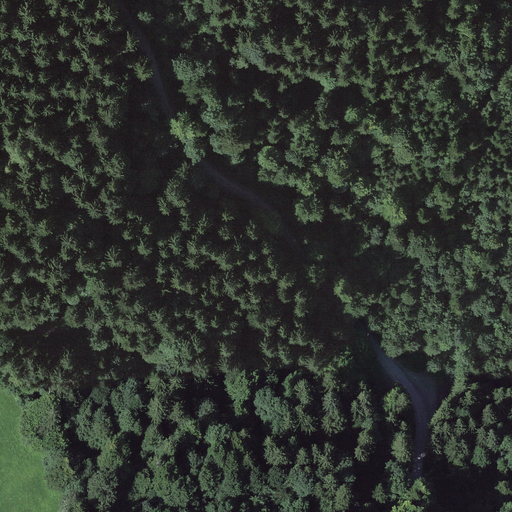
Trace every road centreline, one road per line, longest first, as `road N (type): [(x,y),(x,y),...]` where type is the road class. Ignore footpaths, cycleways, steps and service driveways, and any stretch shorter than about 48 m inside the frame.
road 1 (track): [(113,0),(149,57),(183,142),(207,173),(264,205),(296,255),(402,376),(419,408),(414,475),(429,511)]
road 2 (track): [(303,511),(273,461),(231,422),(0,320)]
